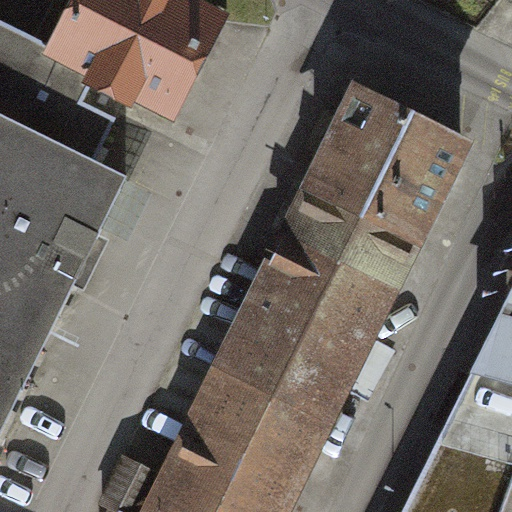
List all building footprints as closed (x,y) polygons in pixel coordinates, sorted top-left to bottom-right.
[(89,0),(62,54),(56,66),(97,86),(142,109),(147,99),(186,119),(235,21),(193,0),(89,0)] [(62,54),(0,23),(0,463),(138,184),(104,167),(66,149),(87,105),(97,86),(56,66),(62,54)] [(298,511),(475,148),(358,92),(154,511),(298,511)] [(125,123),(87,105),(66,149),(104,167),(125,123)] [(511,511),(511,303),(509,302),(470,382),(405,511),(511,511)]
